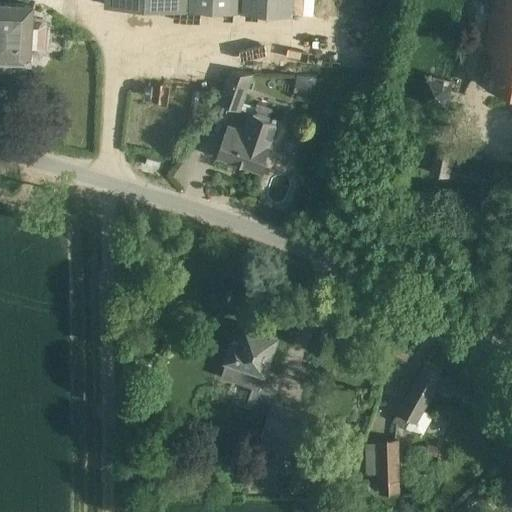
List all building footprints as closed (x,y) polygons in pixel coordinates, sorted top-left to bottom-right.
[(106,0),(106,5),(237,12),(237,0),(106,0)] [(243,0),(243,13),(292,15),(293,0),(243,0)] [(377,0),(322,0),(320,45),(374,48),(377,0)] [(511,0),(493,0),(488,30),(485,50),(495,52),(489,86),(511,90),(511,0)] [(0,1),(0,57),(32,59),(32,52),(41,53),(45,50),(46,22),(43,19),(35,19),(35,3),(0,1)] [(253,73),(230,72),(219,102),(240,109),(253,73)] [(294,88),(316,90),(317,76),(296,74),(294,88)] [(427,76),(422,101),(440,105),(446,106),(451,80),(446,79),(427,76)] [(277,122),(268,119),(272,109),(256,103),(246,132),(229,126),(218,155),(260,170),(277,122)] [(293,135),(292,140),(295,145),(300,145),(305,141),(304,135),(299,133),(293,135)] [(456,154),(436,149),(431,171),(451,176),(456,154)] [(257,446),(263,448),(300,459),(314,417),(272,403),(275,395),(259,389),(278,336),(245,325),(240,342),(233,340),(226,359),(227,359),(221,377),(254,388),(247,406),(268,413),(262,431),(257,446)] [(390,339),(383,352),(404,364),(411,350),(390,339)] [(398,411),(392,421),(420,437),(432,414),(423,409),(441,376),(423,366),(406,399),(403,397),(396,410),(398,411)] [(398,441),(378,441),(365,441),(366,469),(378,469),(379,482),(380,482),(380,493),(398,493),(398,482),(399,482),(398,441)] [(426,458),(438,459),(439,446),(428,445),(426,458)] [(321,448),(318,459),(329,463),(329,462),(332,452),(321,448)] [(511,478),(495,496),(511,511),(511,510),(511,478)] [(369,483),(353,484),(353,497),(369,496),(369,483)]
